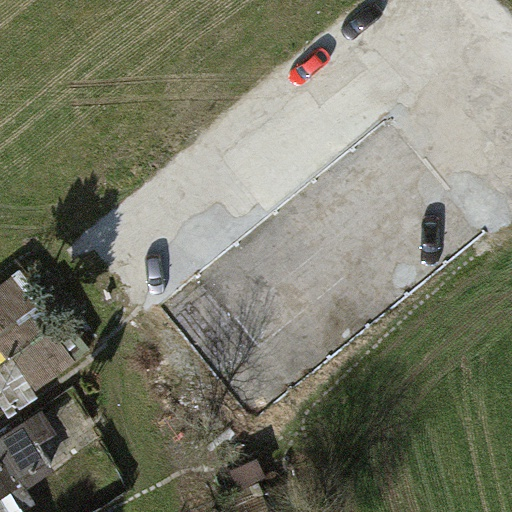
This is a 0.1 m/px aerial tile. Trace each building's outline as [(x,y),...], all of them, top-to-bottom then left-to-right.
[(266,216),(169,288),(254,401),(485,229),(354,54),(220,154),(266,216)] [(180,239),(194,258),(245,221),(231,202),(180,239)] [(126,247),(146,274),(165,260),(145,233),(126,247)] [(0,279),(0,398),(12,413),(92,348),(21,262),(0,279)] [(47,511),(29,484),(73,455),(41,406),(0,432),(0,488),(1,490),(0,490),(0,511),(47,511)] [(239,486),(267,472),(259,454),(230,468),(239,486)] [(80,491),(94,511),(134,485),(119,462),(98,475),(100,478),(80,491)] [(216,500),(208,475),(178,486),(187,511),(216,500)] [(221,498),(227,511),(275,511),(260,480),(221,498)]
